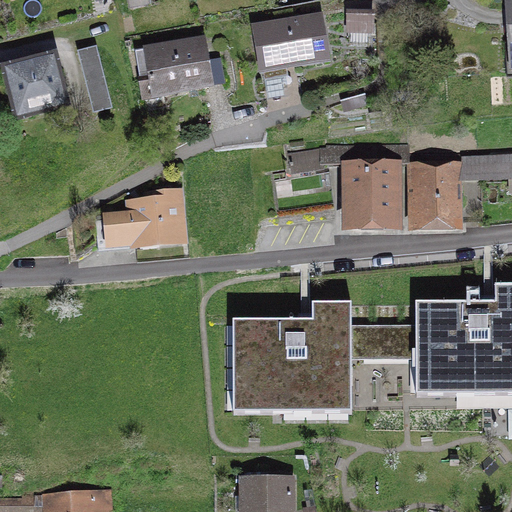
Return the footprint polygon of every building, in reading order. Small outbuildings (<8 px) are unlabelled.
[(372,16),(349,15),(349,30),(371,31),(372,16)] [(322,17),(251,29),(260,80),(331,68),(322,17)] [(149,52),(157,96),(208,88),(207,78),(222,75),(216,41),(149,52)] [(95,49),(80,53),(95,112),(111,108),(95,49)] [(28,67),(6,71),(18,118),(35,114),(33,108),(46,105),(48,111),(65,106),(53,59),(28,67)] [(328,166),(349,166),(394,165),(408,165),(408,147),(328,148),(328,166)] [(291,154),(293,171),(321,167),(318,150),(291,154)] [(455,226),(454,176),(454,156),(410,156),(410,187),(415,187),(415,226),(455,226)] [(467,156),(454,156),(454,176),(511,173),(511,161),(467,163),(467,156)] [(395,226),(394,165),(349,166),(349,227),(395,226)] [(133,218),(110,220),(112,245),(136,243),(136,245),(181,241),(177,194),(154,196),(155,207),(133,209),(133,218)] [(415,305),(415,329),(416,346),(416,398),(511,397),(511,287),(495,287),(495,304),(415,305)] [(233,416),(352,415),(351,347),(351,329),(351,305),(312,305),(312,322),(233,322),(233,416)] [(351,347),(416,346),(415,329),(351,329),(351,347)] [(248,498),(248,511),(291,511),(291,480),(243,480),(243,498),(248,498)] [(50,499),(50,511),(109,511),(109,495),(50,499)] [(0,500),(0,511),(24,511),(24,500),(0,500)]
